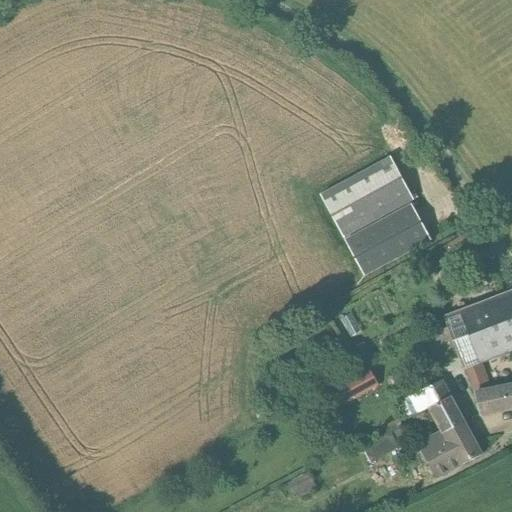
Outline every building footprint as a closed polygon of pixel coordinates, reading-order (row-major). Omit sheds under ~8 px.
[(414,201),(391,158),(320,196),(343,239),(414,201)] [(364,277),(431,241),(412,205),(345,241),(364,277)] [(462,252),(464,251),(481,241),(476,231),(457,242),(462,252)] [(465,368),(479,363),(511,350),(511,290),(495,298),(444,316),(445,321),(447,320),(450,328),(459,352),(465,368)] [(438,332),(447,356),(459,352),(450,328),(447,328),(438,332)] [(373,360),(364,342),(351,349),(359,366),(373,360)] [(378,350),(381,356),(388,352),(385,346),(378,350)] [(471,388),(487,382),(479,363),(465,368),(471,388)] [(369,369),(333,389),(343,407),(379,386),(369,369)] [(461,421),(463,421),(442,382),(412,398),(419,412),(430,406),(442,430),(444,433),(462,424),(461,421)] [(511,386),(476,394),(480,417),(511,410),(511,386)] [(421,442),(440,478),(482,456),(463,421),(461,421),(462,424),(444,433),(442,430),(421,442)] [(394,442),(406,435),(399,423),(386,431),(387,433),(363,447),(372,464),(398,450),(394,442)] [(353,445),(348,436),(337,442),(341,450),(342,451),(353,445)] [(300,497),(316,489),(308,472),(287,484),(293,496),(298,493),(300,497)]
